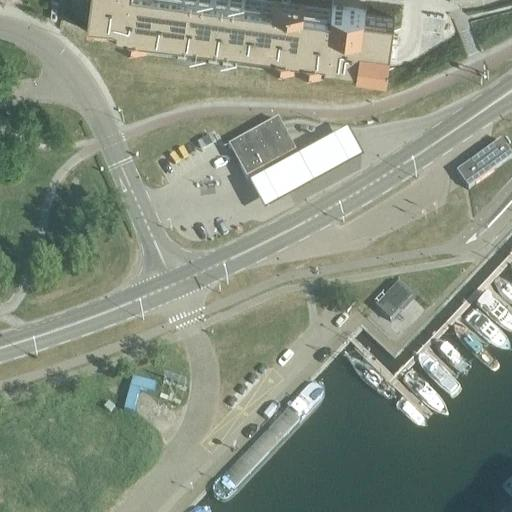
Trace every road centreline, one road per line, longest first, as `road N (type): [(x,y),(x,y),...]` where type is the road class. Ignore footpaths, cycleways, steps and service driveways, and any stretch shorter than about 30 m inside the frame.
road 1 (secondary): [(174,285),(313,223),(468,122)]
road 2 (residential): [(174,285),(83,88),(57,56),(0,28)]
road 3 (unclassified): [(317,333),(200,453),(175,467)]
road 4 (secondary): [(0,348),(174,285)]
road 5 (unclassified): [(175,467),(196,414),(200,365),(188,318)]
